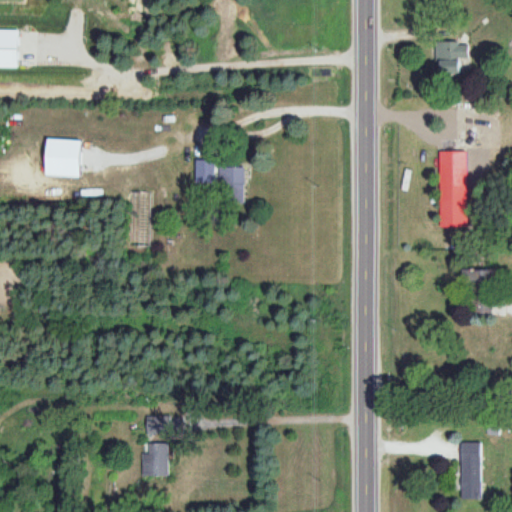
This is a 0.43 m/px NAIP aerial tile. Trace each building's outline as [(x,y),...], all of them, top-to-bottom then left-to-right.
[(0,30),(0,68),(26,69),(26,31),(0,30)] [(456,60),(456,40),(437,40),(437,75),(467,75),(467,60),(456,60)] [(438,228),(467,228),(467,153),(438,153),(438,228)] [(215,184),(215,161),(194,161),(194,184),(215,184)] [(246,168),(219,168),(218,189),(245,189),(246,168)] [(494,270),(464,270),(464,293),(494,293),(494,270)] [(146,417),(146,435),(173,435),(173,417),(146,417)] [(170,444),(144,444),(144,477),(170,477),(170,444)] [(482,501),(484,444),(463,444),(462,500),(482,501)]
